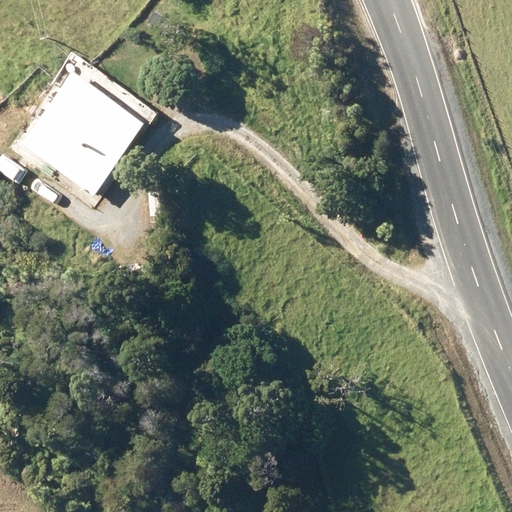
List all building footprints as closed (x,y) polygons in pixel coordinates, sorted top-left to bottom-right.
[(150,106),(86,62),(78,72),(72,68),(22,140),(97,191),(143,123),(149,127),(159,113),(150,106)] [(0,119),(0,146),(3,149),(16,132),(0,119)] [(56,173),(43,193),(73,213),(87,193),(56,173)] [(162,195),(147,194),(145,225),(161,226),(162,195)] [(153,241),(121,216),(94,251),(126,275),(153,241)]
